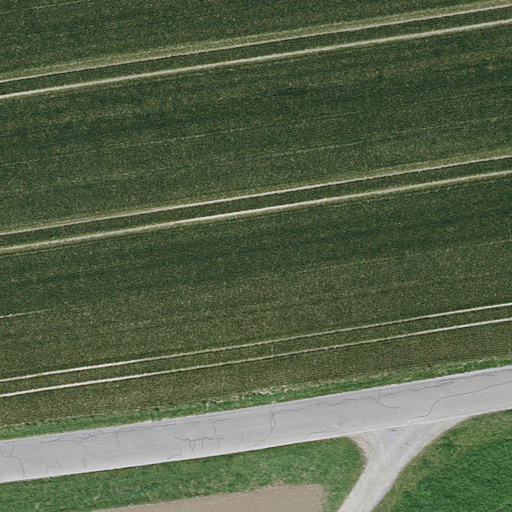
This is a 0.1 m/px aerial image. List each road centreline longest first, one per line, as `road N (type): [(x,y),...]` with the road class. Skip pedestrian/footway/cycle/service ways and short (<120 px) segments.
road 1 (unclassified): [(0,460),(511,390)]
road 2 (track): [(349,511),(442,402)]
